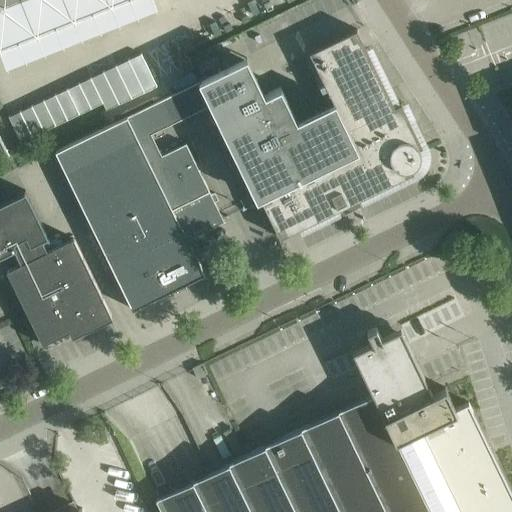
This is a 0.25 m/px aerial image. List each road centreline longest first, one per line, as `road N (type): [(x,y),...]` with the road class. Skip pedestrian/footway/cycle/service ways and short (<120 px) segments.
road 1 (unclassified): [(0,427),(497,183)]
road 2 (unclassified): [(497,183),(385,0)]
